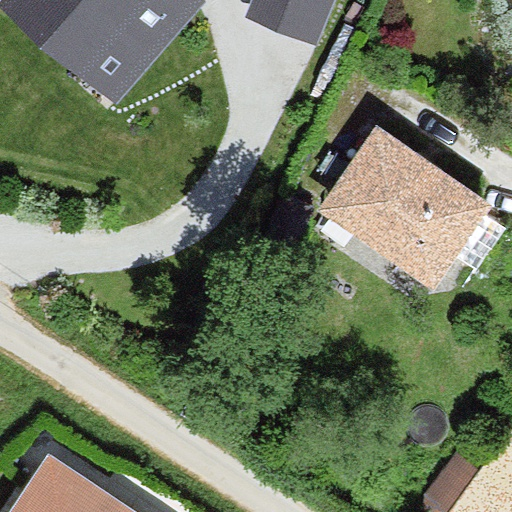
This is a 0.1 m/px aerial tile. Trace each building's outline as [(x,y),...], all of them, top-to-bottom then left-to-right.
[(22,0),(115,80),(185,0),(184,0),(22,0)] [(261,0),(256,14),(313,36),(327,0),(261,0)] [(477,205),(376,134),(327,203),(427,274),(477,205)] [(279,198),(256,247),(284,260),(306,210),(279,198)] [(511,511),(511,437),(453,511),(511,511)] [(95,511),(89,507),(97,494),(47,461),(13,511),(95,511)]
